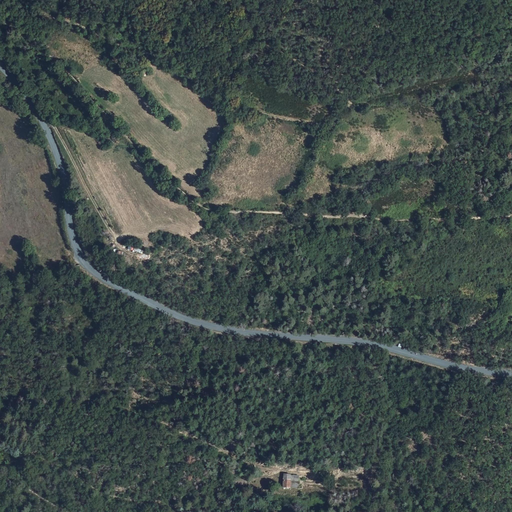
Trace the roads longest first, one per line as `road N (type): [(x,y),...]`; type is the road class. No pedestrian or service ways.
road 1 (tertiary): [(0,64),(38,114),(62,171),(73,238),(104,278),(216,327),(359,342),(511,373)]
road 2 (track): [(511,215),(380,220),(207,209),(163,174),(49,53),(0,17)]
road 3 (track): [(236,0),(261,33),(349,96),(320,121),(267,113),(67,19),(2,0)]
road 4 (track): [(268,468),(161,421),(0,394)]
road 5 (track): [(118,410),(256,377),(346,341)]
